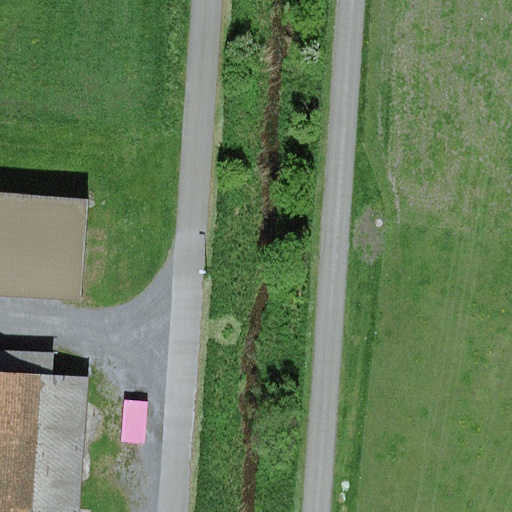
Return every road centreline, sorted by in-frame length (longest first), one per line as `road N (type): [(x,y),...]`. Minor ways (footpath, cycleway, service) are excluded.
road 1 (unclassified): [(163,511),(204,0)]
road 2 (unclassified): [(315,511),(347,0)]
